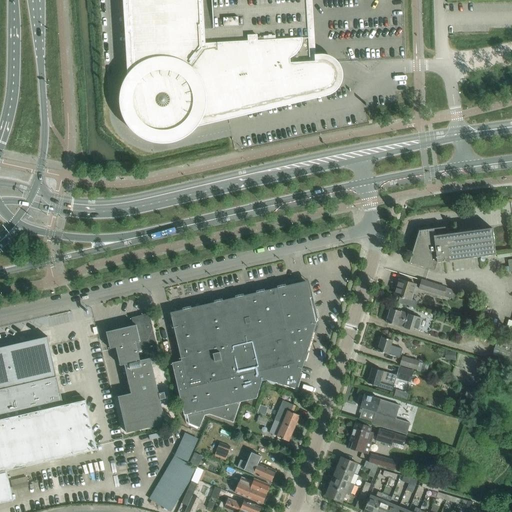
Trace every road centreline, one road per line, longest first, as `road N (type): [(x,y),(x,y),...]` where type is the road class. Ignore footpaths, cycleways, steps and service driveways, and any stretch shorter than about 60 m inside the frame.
road 1 (unclassified): [(374,228),(0,315)]
road 2 (secondary): [(41,231),(115,239),(365,184)]
road 3 (secondary): [(360,156),(132,205),(55,206)]
road 4 (residential): [(294,506),(365,292),(374,228)]
road 5 (secondary): [(37,179),(44,145),(35,0)]
road 6 (secondary): [(12,0),(13,74),(0,138)]
